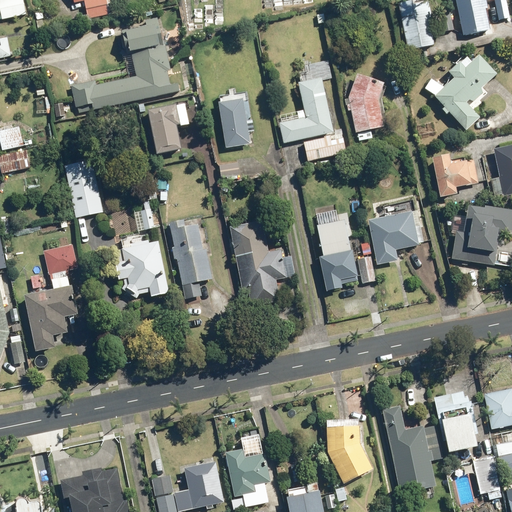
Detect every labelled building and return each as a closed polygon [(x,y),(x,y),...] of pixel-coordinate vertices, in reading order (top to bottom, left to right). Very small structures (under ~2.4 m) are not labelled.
[(0,0),(0,13),(1,20),(26,15),(22,0),(0,0)] [(72,0),(73,3),(83,1),(87,19),(109,15),(106,0),(72,0)] [(454,0),(462,36),(489,31),(482,0),(454,0)] [(493,0),(492,0),(496,20),(509,18),(505,0),(493,0)] [(398,3),(407,51),(434,46),(425,2),(412,5),(411,1),(398,3)] [(436,13),(440,33),(453,30),(448,10),(436,13)] [(91,105),(93,110),(179,92),(174,70),(170,71),(163,40),(162,40),(157,18),(144,21),(145,26),(121,31),(126,54),(131,53),(136,76),(94,85),(93,82),(70,87),(75,108),(91,105)] [(0,59),(11,57),(7,38),(0,39),(0,59)] [(434,97),(466,131),(479,119),(465,103),(496,75),(479,56),(465,69),(460,63),(449,73),(454,79),(434,97)] [(347,98),(355,133),(383,127),(377,101),(384,84),(357,73),(347,98)] [(279,123),(283,144),(333,134),(322,79),(298,84),(305,117),(279,123)] [(218,103),(225,148),(250,144),(242,99),(218,103)] [(66,118),(63,104),(51,108),(55,121),(66,118)] [(147,111),(156,155),(181,149),(177,126),(181,125),(176,104),(147,111)] [(0,129),(0,145),(1,150),(22,146),(18,126),(0,129)] [(209,130),(212,141),(219,139),(216,129),(209,130)] [(303,142),(307,161),(346,153),(343,138),(331,141),(329,136),(303,142)] [(511,194),(511,144),(493,149),(499,177),(489,179),(492,196),(502,194),(502,196),(511,194)] [(0,155),(0,171),(0,174),(30,168),(27,151),(0,155)] [(432,158),(439,198),(457,195),(456,187),(477,184),(473,160),(451,164),(450,155),(432,158)] [(62,166),(74,216),(103,209),(91,159),(62,166)] [(218,165),(219,178),(239,175),(237,163),(218,165)] [(455,230),(450,259),(493,266),(499,233),(510,235),(511,226),(511,210),(484,206),(483,208),(467,206),(463,232),(455,230)] [(139,211),(143,230),(153,228),(149,209),(139,211)] [(367,220),(376,265),(398,261),(396,249),(424,244),(417,210),(367,220)] [(169,222),(181,286),(195,283),(199,301),(209,299),(206,280),(212,279),(205,249),(202,249),(197,224),(183,227),(182,219),(169,222)] [(229,226),(242,293),(249,292),(251,307),(280,301),(276,280),(286,278),(281,250),(268,252),(262,220),(229,226)] [(268,227),(271,245),(286,242),(283,224),(268,227)] [(319,257),(326,291),(342,287),(341,284),(357,281),(347,234),(328,238),(326,229),(317,231),(322,256),(319,257)] [(124,285),(121,289),(136,299),(139,295),(150,293),(151,297),(169,294),(159,242),(116,250),(118,262),(116,262),(119,281),(123,280),(124,285)] [(360,244),(362,255),(370,254),(368,242),(360,244)] [(42,251),(47,275),(77,269),(72,245),(42,251)] [(357,259),(361,283),(375,281),(370,257),(357,259)] [(30,276),(33,289),(40,287),(38,274),(30,276)] [(24,296),(36,352),(56,348),(53,336),(68,333),(65,317),(79,314),(73,286),(24,296)] [(0,358),(9,332),(0,288),(0,358)] [(20,337),(9,339),(14,367),(25,364),(20,337)] [(482,394),(490,430),(511,424),(511,393),(511,388),(482,394)] [(441,442),(446,441),(448,452),(478,447),(475,434),(477,434),(471,402),(464,403),(462,392),(433,397),(441,442)] [(381,410),(399,494),(435,486),(429,461),(441,458),(434,425),(423,428),(423,426),(405,430),(399,406),(381,410)] [(328,452),(343,484),(373,469),(359,444),(360,419),(326,420),(328,452)] [(492,434),(500,476),(511,473),(511,433),(511,431),(492,434)] [(225,452),(235,498),(257,493),(255,485),(270,482),(264,453),(244,457),(242,448),(225,452)] [(471,462),(478,494),(499,490),(492,458),(471,462)] [(173,493),(177,511),(178,511),(224,503),(216,462),(184,468),(188,490),(173,493)] [(73,503),(74,511),(129,511),(128,501),(124,502),(117,464),(84,469),(85,473),(63,476),(68,504),(73,503)] [(152,479),(155,496),(173,493),(170,475),(152,479)] [(345,488),(332,491),(335,505),(348,502),(345,488)] [(324,511),(320,491),(287,497),(289,511),(324,511)] [(245,497),(247,506),(265,503),(263,493),(245,497)] [(42,511),(41,504),(40,502),(38,502),(29,503),(27,499),(22,498),(17,501),(16,506),(16,511),(42,511)]
